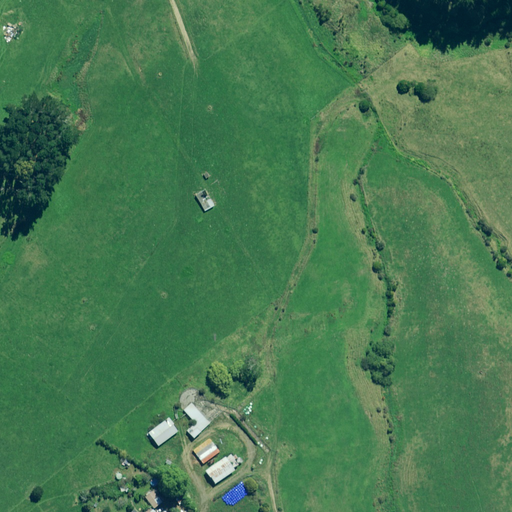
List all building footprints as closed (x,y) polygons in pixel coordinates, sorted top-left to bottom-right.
[(204,188),(194,194),(204,211),(214,205),(204,188)] [(209,424),(192,404),(184,411),(195,424),(186,431),(192,438),(209,424)] [(177,432),(167,419),(148,433),(158,446),(177,432)] [(218,452),(209,439),(193,451),(202,464),(218,452)] [(235,461),(238,459),(236,455),(232,457),(231,455),(225,459),(225,458),(205,471),(214,484),(239,467),(235,461)] [(252,479),(243,484),(249,493),(257,488),(252,479)] [(163,502),(153,491),(145,498),(154,509),(163,502)]
